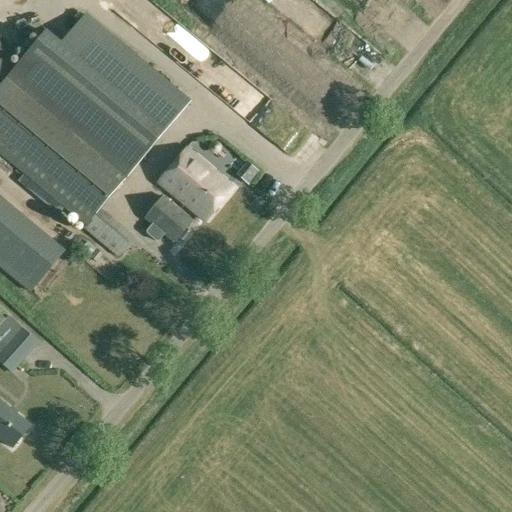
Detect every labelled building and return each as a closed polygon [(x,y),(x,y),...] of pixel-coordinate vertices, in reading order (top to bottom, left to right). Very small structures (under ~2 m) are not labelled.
[(288,0),(309,13),(318,0),(288,0)] [(188,100),(89,17),(67,43),(52,30),(7,84),(0,92),(0,144),(88,219),(121,179),(188,100)] [(159,182),(180,200),(197,214),(205,220),(232,188),(186,150),(159,182)] [(173,243),(197,214),(180,200),(174,207),(163,197),(145,219),(151,224),(146,231),(147,233),(156,241),(158,241),(164,235),(173,243)] [(58,255),(0,206),(0,264),(30,289),(58,255)] [(0,339),(0,360),(13,373),(40,343),(16,322),(0,339)] [(0,401),(0,438),(12,448),(30,426),(0,401)]
